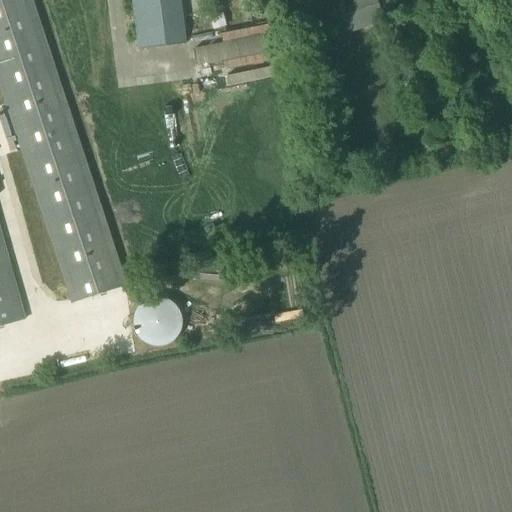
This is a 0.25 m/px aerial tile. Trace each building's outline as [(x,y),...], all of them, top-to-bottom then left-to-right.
[(0,0),(0,80),(75,303),(126,286),(30,0),(0,0)] [(133,0),(139,45),(159,43),(184,39),(179,0),(133,0)] [(253,0),(257,26),(269,25),(266,0),(253,0)] [(339,19),(345,36),(382,24),(376,7),(339,19)] [(193,49),(196,66),(274,52),(270,35),(193,49)] [(0,327),(26,320),(0,226),(0,327)] [(142,343),(144,344),(146,345),(148,346),(150,347),(152,348),(154,348),(156,349),(159,349),(163,348),(165,348),(167,347),(169,346),(171,345),(173,344),(175,343),(176,341),(178,340),(179,338),(180,336),(181,334),(182,332),(183,330),(183,328),(184,326),(184,324),(184,321),(183,319),(183,317),(182,315),(181,313),(180,311),(179,309),(178,307),(176,306),(175,304),(173,303),(169,301),(167,300),(165,299),(161,298),(159,298),(154,299),(152,299),(150,300),(148,301),(146,302),(144,303),(142,304),(141,306),(139,307),(138,309),(137,311),(136,313),(135,315),(134,317),(134,319),(134,321),(133,324),(134,326),(134,328),(134,330),(135,332),(136,334),(137,336),(138,338),(139,340),(141,341),(142,343)]
